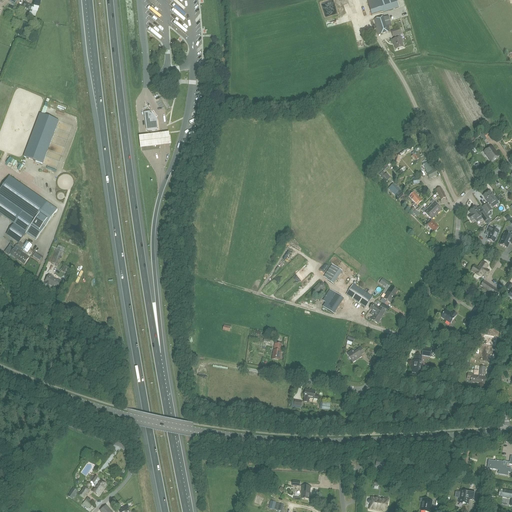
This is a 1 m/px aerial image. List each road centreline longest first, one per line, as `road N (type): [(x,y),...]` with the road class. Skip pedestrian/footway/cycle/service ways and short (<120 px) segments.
road 1 (tertiary): [(508,431),(310,441),(234,435),(118,412),(0,370)]
road 2 (motorway): [(89,0),(131,330),(165,511)]
road 3 (motorway): [(154,352),(111,0)]
road 4 (unclassified): [(94,511),(130,474),(125,449),(0,391)]
road 5 (residential): [(362,389),(457,237)]
road 6 (unknown): [(31,293),(60,201),(21,175),(0,179)]
road 7 (motorway): [(154,352),(161,188)]
road 8 (motorway): [(185,511),(154,352)]
road 9 (unclassified): [(508,431),(501,412),(362,389)]
road 10 (residential): [(0,326),(46,333),(54,316),(0,271)]
road 11 (unclassified): [(362,389),(237,367)]
road 12 (unclassified): [(344,511),(342,449),(362,389)]
